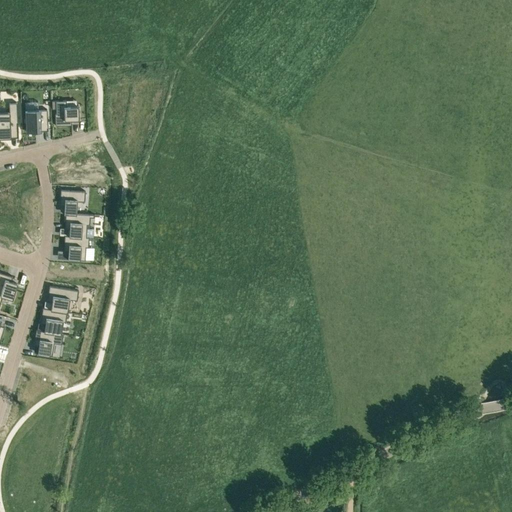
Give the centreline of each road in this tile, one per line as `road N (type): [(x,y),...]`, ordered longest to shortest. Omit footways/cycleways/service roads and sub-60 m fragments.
road 1 (unclassified): [(346,472),(469,411),(511,403)]
road 2 (residential): [(40,265),(0,409)]
